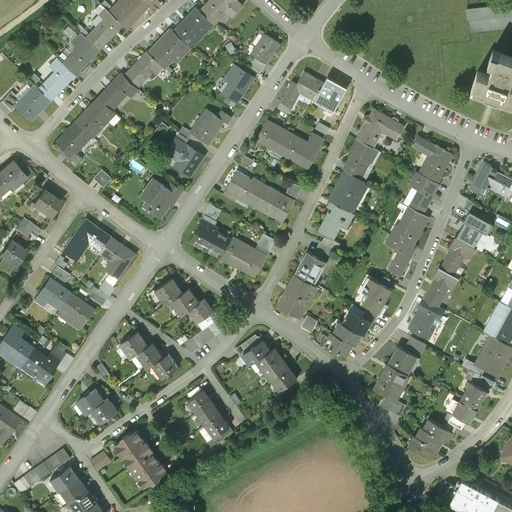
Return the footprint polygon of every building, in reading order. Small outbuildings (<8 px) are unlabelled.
[(104,0),(101,3),(105,8),(106,8),(110,4),(106,0),(104,0)] [(151,3),(147,0),(119,0),(109,11),(123,25),(127,28),(151,3)] [(210,0),(205,6),(205,5),(200,10),(214,23),(214,24),(226,11),(232,17),(242,5),(236,0),(210,0)] [(100,14),(105,8),(101,3),(90,14),(99,23),(104,18),(100,14)] [(511,3),(466,9),(468,20),(511,15),(511,3)] [(180,29),(176,33),(189,46),(203,31),(205,33),(214,23),(200,10),(196,7),(178,27),(180,29)] [(100,50),(123,25),(109,11),(106,8),(105,8),(100,14),(104,18),(99,23),(89,33),(86,36),(100,50)] [(76,27),(82,33),(86,36),(89,33),(79,24),(76,27)] [(65,30),(75,40),(80,34),(70,25),(65,30)] [(190,47),(189,46),(176,33),(173,30),(165,39),(163,37),(148,52),(164,67),(165,68),(172,60),(175,63),(190,47)] [(76,74),(100,50),(86,36),(82,33),(80,34),(75,40),(80,45),(63,63),(76,74)] [(280,43),(265,33),(251,53),(256,57),(267,64),(280,43)] [(231,42),(225,45),(231,54),(237,51),(231,42)] [(139,61),(125,76),(138,88),(154,71),(157,74),(164,67),(148,52),(147,51),(138,60),(139,61)] [(471,87),(485,92),(487,91),(501,96),(502,98),(511,101),(511,83),(510,83),(511,76),(511,57),(500,53),(499,54),(492,52),(488,61),(493,63),(488,75),(477,71),(471,87)] [(52,100),(76,74),(63,63),(58,57),(50,65),(55,70),(39,87),(51,99),(52,100)] [(267,64),(256,57),(250,66),(260,73),(267,64)] [(255,77),(235,63),(224,79),(229,82),(222,92),(228,96),(237,102),(238,103),(255,77)] [(324,82),(304,72),(298,82),(293,80),(281,101),(292,107),(297,97),(300,92),(306,96),(314,100),(324,82)] [(122,73),(99,97),(112,109),(127,93),(131,97),(139,88),(138,88),(125,76),(122,73)] [(30,79),(36,84),(40,80),(34,74),(30,79)] [(344,93),(324,82),(314,100),(321,104),(323,102),(335,108),(333,111),(334,111),(344,93)] [(42,109),(51,99),(39,87),(36,84),(32,89),(21,99),(16,105),(16,106),(31,120),(37,114),(36,113),(41,108),(42,109)] [(21,99),(32,89),(27,84),(16,95),(21,99)] [(7,105),(16,95),(11,90),(2,100),(7,105)] [(304,101),(306,96),(300,92),(297,97),(304,101)] [(21,99),(16,95),(7,105),(12,110),(16,106),(16,105),(21,99)] [(234,107),(237,102),(228,96),(225,101),(234,107)] [(99,97),(77,121),(92,135),(93,136),(109,120),(116,113),(112,109),(99,97)] [(289,113),(292,107),(281,101),(278,107),(289,113)] [(193,133),(209,144),(225,120),(218,116),(207,108),(201,116),(204,118),(194,132),(191,131),(193,133)] [(373,108),(359,132),(373,140),(379,130),(395,139),(403,124),(373,108)] [(218,116),(225,120),(229,123),(233,118),(222,111),(218,116)] [(120,117),(116,113),(109,120),(113,124),(120,117)] [(293,134),(267,120),(257,139),(271,147),(282,153),(293,134)] [(77,121),(56,142),(60,145),(58,147),(68,156),(67,157),(76,166),(83,158),(74,150),(84,140),(86,141),(92,135),(77,121)] [(319,122),(315,128),(326,134),(330,128),(319,122)] [(184,126),(180,132),(189,138),(193,133),(191,131),(184,126)] [(180,132),(176,137),(185,144),(189,138),(180,132)] [(376,141),(373,140),(359,132),(356,138),(357,138),(373,147),(376,141)] [(309,142),(293,134),(282,153),(309,168),(319,148),(309,142)] [(310,140),(320,146),(324,140),(313,134),(310,140)] [(419,149),(425,139),(418,135),(412,146),(419,149)] [(191,176),(205,156),(188,145),(185,144),(176,137),(166,152),(184,165),(181,170),(191,176)] [(346,164),(343,169),(346,170),(364,180),(380,151),(373,147),(357,138),(353,146),(355,148),(346,164)] [(424,167),(440,176),(440,175),(452,154),(435,144),(435,145),(425,140),(426,139),(425,139),(419,149),(430,155),(424,166),(424,167)] [(309,142),(319,148),(320,146),(310,140),(309,142)] [(279,158),(282,153),(271,147),(268,152),(279,158)] [(244,155),(241,160),(251,166),(254,160),(244,155)] [(21,168),(13,159),(3,167),(4,168),(0,171),(0,175),(9,186),(11,188),(20,180),(26,175),(26,174),(21,168)] [(491,165),(483,161),(469,188),(485,197),(489,189),(504,198),(511,182),(511,176),(508,175),(508,176),(502,173),(501,175),(496,172),(496,170),(496,169),(496,168),(495,168),(494,167),(493,167),(493,168),(492,168),(491,170),(489,168),(491,165)] [(21,168),(26,174),(26,175),(28,177),(34,172),(26,164),(21,168)] [(420,172),(438,183),(442,176),(440,175),(440,176),(424,167),(424,166),(423,166),(420,172)] [(103,187),(111,178),(101,169),(93,178),(103,187)] [(125,169),(117,178),(120,181),(128,172),(125,169)] [(252,179),(236,170),(227,188),(237,194),(253,202),(263,184),(264,182),(253,177),(252,179)] [(364,180),(346,170),(343,176),(366,188),(369,183),(364,180)] [(416,209),(423,213),(427,205),(426,204),(438,183),(420,172),(418,172),(415,177),(413,176),(409,184),(413,187),(418,190),(410,206),(416,209)] [(0,193),(9,186),(0,175),(0,193)] [(329,199),(328,200),(330,201),(352,213),(353,212),(350,210),(356,200),(359,202),(366,188),(343,176),(342,175),(337,184),(341,186),(339,190),(338,189),(331,201),(329,199)] [(168,188),(153,178),(141,196),(147,200),(143,206),(161,218),(170,205),(172,207),(176,201),(164,193),(168,188)] [(20,180),(11,188),(15,193),(24,185),(20,180)] [(164,193),(176,201),(183,190),(171,182),(168,188),(164,193)] [(285,192),(296,198),(302,188),(291,182),(285,192)] [(268,187),(263,184),(253,202),(252,203),(284,220),(294,202),(278,193),(279,192),(268,186),(268,187)] [(404,203),(410,206),(418,190),(413,187),(404,203)] [(237,194),(227,188),(223,194),(234,200),(237,194)] [(60,201),(43,189),(33,204),(50,215),(60,201)] [(328,211),(317,231),(325,235),(334,240),(344,221),(350,224),(355,214),(352,213),(330,201),(327,207),(333,210),(331,213),(328,211)] [(210,203),(203,215),(215,222),(221,210),(210,203)] [(413,215),(416,209),(410,206),(407,212),(413,215)] [(413,215),(424,221),(427,215),(423,213),(416,209),(413,215)] [(457,239),(473,248),(474,248),(477,242),(478,242),(478,241),(478,240),(482,232),(487,234),(493,224),(469,211),(464,221),(466,223),(457,239)] [(390,234),(410,245),(424,221),(413,215),(407,212),(407,213),(399,229),(395,226),(390,234)] [(427,225),(432,226),(435,218),(430,216),(427,225)] [(40,229),(23,217),(19,223),(30,230),(36,234),(40,229)] [(206,249),(216,230),(218,228),(201,219),(190,240),(206,249)] [(96,230),(85,222),(65,250),(77,259),(83,251),(81,250),(87,240),(101,250),(110,237),(97,228),(96,230)] [(30,230),(19,223),(16,228),(26,235),(30,230)] [(231,238),(216,230),(206,249),(221,257),(231,238)] [(263,233),(257,244),(269,251),(275,240),(263,233)] [(386,243),(400,251),(394,262),(393,262),(389,269),(400,275),(404,268),(403,267),(414,247),(410,245),(390,234),(386,243)] [(340,244),(334,240),(325,235),(322,242),(333,248),(337,250),(340,244)] [(135,254),(110,237),(101,250),(100,253),(110,260),(104,269),(118,278),(135,254)] [(232,237),(231,238),(221,257),(255,276),(259,269),(259,270),(267,256),(258,251),(258,252),(254,250),(255,249),(246,245),(245,245),(232,238),(232,237)] [(473,248),(457,239),(455,238),(450,248),(451,249),(441,268),(441,269),(453,276),(454,275),(459,265),(464,256),(470,259),(476,249),(474,248),(473,248)] [(26,249),(11,239),(0,254),(4,256),(0,262),(0,267),(8,273),(14,263),(16,264),(26,249)] [(329,254),(333,248),(322,242),(320,241),(317,247),(329,254)] [(320,274),(327,261),(307,250),(295,272),(315,283),(313,281),(317,272),(320,274)] [(347,257),(341,254),(336,261),(343,265),(347,257)] [(58,266),(64,269),(68,264),(63,260),(65,258),(60,255),(54,263),(58,266)] [(454,275),(459,278),(465,268),(459,265),(454,275)] [(64,269),(58,266),(53,272),(67,282),(71,275),(64,269)] [(424,298),(439,306),(449,286),(454,288),(459,278),(454,275),(453,276),(441,269),(441,268),(439,267),(433,277),(435,278),(424,298)] [(317,285),(315,283),(295,272),(277,304),(300,316),(317,285)] [(392,289),(368,275),(360,290),(367,294),(363,303),(379,312),(392,289)] [(59,283),(50,277),(39,292),(38,293),(48,299),(60,308),(71,293),(59,284),(59,283)] [(107,277),(104,281),(112,286),(114,282),(107,277)] [(173,277),(155,289),(165,304),(171,300),(183,292),(173,277)] [(86,285),(90,288),(94,283),(89,280),(86,285)] [(104,281),(100,287),(109,294),(114,288),(112,286),(104,281)] [(94,283),(90,288),(96,292),(100,287),(94,283)] [(100,287),(96,292),(106,299),(109,294),(100,287)] [(93,298),(96,292),(90,288),(87,294),(93,298)] [(183,292),(171,300),(182,315),(189,309),(199,302),(189,288),(183,292)] [(106,299),(96,292),(93,298),(102,304),(106,299)] [(48,299),(38,293),(34,298),(44,305),(48,299)] [(84,301),(71,293),(60,308),(60,309),(83,325),(94,309),(83,302),(84,301)] [(417,309),(407,328),(429,340),(434,331),(429,328),(434,318),(439,321),(445,310),(439,306),(438,306),(424,299),(424,298),(423,297),(417,309)] [(199,302),(189,309),(198,321),(209,313),(214,310),(213,309),(205,298),(199,302)] [(509,344),(511,339),(511,307),(508,305),(500,301),(483,331),(491,335),(509,344)] [(379,312),(363,303),(360,308),(366,311),(376,317),(379,312)] [(214,310),(209,313),(214,321),(218,319),(223,315),(226,313),(219,305),(213,309),(214,310)] [(350,309),(344,322),(362,332),(364,334),(371,322),(371,321),(363,316),(350,309)] [(366,311),(363,316),(371,321),(371,322),(373,323),(376,317),(366,311)] [(214,321),(209,313),(198,321),(203,329),(208,326),(213,322),(214,321)] [(318,320),(308,314),(302,325),(312,330),(318,320)] [(218,319),(225,328),(229,325),(223,315),(218,319)] [(218,319),(214,321),(213,322),(220,332),(225,328),(218,319)] [(340,320),(334,332),(353,343),(355,344),(362,332),(344,322),(340,320)] [(215,335),(220,332),(213,322),(208,326),(215,335)] [(12,325),(9,330),(19,337),(23,332),(12,325)] [(36,330),(41,333),(44,328),(39,325),(36,330)] [(210,339),(215,335),(208,326),(203,329),(210,339)] [(205,342),(210,339),(203,329),(198,332),(205,342)] [(19,337),(9,330),(0,341),(0,353),(19,367),(33,347),(19,337)] [(138,352),(148,345),(138,331),(121,343),(131,357),(138,352)] [(346,355),(353,343),(334,332),(332,331),(325,343),(346,355)] [(200,345),(205,342),(198,332),(193,336),(200,345)] [(184,342),(188,339),(185,334),(177,339),(181,345),(184,342)] [(243,353),(261,341),(259,339),(260,336),(257,335),(255,334),(235,348),(241,356),(243,354),(243,353)] [(42,335),(38,340),(47,346),(50,341),(42,335)] [(485,369),(499,377),(511,352),(511,345),(511,346),(511,345),(509,344),(491,335),(475,364),(485,369)] [(195,349),(200,345),(193,336),(188,339),(195,349)] [(413,337),(407,347),(418,353),(423,343),(413,337)] [(195,349),(188,339),(184,342),(191,352),(195,349)] [(270,350),(263,339),(261,341),(243,353),(243,354),(250,364),(256,360),(270,350)] [(61,341),(57,345),(65,350),(68,346),(61,341)] [(147,368),(155,363),(164,356),(153,341),(148,345),(138,352),(144,360),(142,361),(147,368)] [(66,353),(55,345),(47,357),(54,361),(58,364),(66,353)] [(388,362),(409,374),(418,357),(397,345),(388,362)] [(47,357),(33,347),(19,367),(18,368),(32,379),(33,376),(44,384),(55,368),(51,365),(54,361),(47,357)] [(270,350),(256,360),(262,368),(264,370),(281,358),(274,347),(270,350)] [(142,361),(144,360),(138,352),(131,357),(137,365),(142,361)] [(169,352),(164,356),(155,363),(164,376),(162,377),(163,377),(179,366),(169,352)] [(281,358),(264,370),(271,381),(272,380),(289,368),(281,358)] [(485,369),(475,364),(466,358),(462,365),(469,368),(482,375),(485,369)] [(262,368),(256,360),(250,364),(256,372),(262,368)] [(381,375),(403,387),(410,375),(409,374),(388,362),(381,375)] [(102,363),(97,367),(104,376),(108,373),(102,363)] [(289,368),(272,380),(279,391),(290,383),(296,379),(289,368)] [(478,382),(482,375),(469,368),(464,376),(469,379),(470,378),(478,382)] [(396,400),(403,387),(381,375),(374,388),(384,394),(390,397),(395,399),(396,400)] [(488,390),(493,381),(482,375),(478,382),(477,384),(488,390)] [(479,406),(488,390),(477,384),(471,381),(462,397),(479,406)] [(290,383),(279,391),(283,396),(293,388),(290,383)] [(87,413),(92,409),(104,400),(96,389),(79,402),(87,413)] [(188,401),(197,413),(212,402),(203,390),(188,401)] [(234,392),(230,396),(236,405),(241,402),(234,392)] [(390,397),(384,394),(379,404),(384,407),(390,397)] [(390,397),(384,407),(389,410),(395,399),(390,397)] [(470,422),(479,406),(462,397),(458,403),(453,399),(447,409),(453,412),(453,413),(466,420),(470,422)] [(107,398),(104,400),(92,409),(101,422),(117,411),(111,403),(107,398)] [(18,399),(12,408),(22,415),(28,406),(18,399)] [(396,400),(395,399),(389,410),(395,413),(400,402),(396,400)] [(197,413),(205,425),(220,414),(212,402),(197,413)] [(406,405),(400,402),(395,413),(400,415),(406,405)] [(19,419),(0,405),(0,429),(8,435),(19,419)] [(452,415),(465,422),(466,420),(453,413),(452,415)] [(229,426),(220,414),(205,425),(214,437),(220,433),(229,426)] [(448,422),(457,427),(462,429),(466,422),(465,422),(452,415),(448,422)] [(421,427),(445,440),(449,442),(453,433),(450,431),(443,427),(428,419),(430,421),(426,429),(421,427)] [(450,431),(453,433),(457,427),(448,422),(446,421),(443,427),(450,431)] [(214,437),(205,425),(199,429),(208,441),(214,437)] [(414,435),(438,448),(443,439),(445,441),(445,440),(421,427),(423,428),(418,437),(414,435)] [(153,452),(137,429),(131,433),(128,433),(121,437),(121,440),(115,445),(131,467),(153,452)] [(214,437),(208,441),(212,446),(224,437),(220,433),(214,437)] [(409,444),(408,445),(430,457),(431,456),(435,447),(438,449),(438,448),(414,435),(413,435),(415,436),(411,445),(409,444)] [(58,451),(65,461),(70,458),(63,448),(58,451)] [(54,455),(60,465),(65,461),(58,451),(54,455)] [(111,460),(104,451),(89,461),(96,471),(111,460)] [(166,471),(153,452),(131,467),(144,486),(150,482),(154,482),(160,478),(160,475),(166,471)] [(49,458),(55,468),(60,465),(54,455),(49,458)] [(44,462),(51,471),(55,468),(49,458),(44,462)] [(39,465),(46,475),(51,471),(44,462),(39,465)] [(34,469),(41,478),(46,475),(39,465),(34,469)] [(61,490),(79,477),(70,465),(50,479),(59,491),(61,490)] [(34,469),(29,472),(36,482),(41,478),(34,469)] [(29,472),(24,476),(31,485),(36,482),(29,472)] [(24,476),(19,479),(26,489),(31,485),(24,476)] [(88,489),(79,477),(61,490),(70,502),(88,489)] [(511,511),(511,504),(462,478),(457,487),(452,497),(450,501),(470,511),(511,511)] [(19,479),(14,483),(21,492),(26,489),(19,479)] [(452,497),(457,487),(445,481),(439,492),(445,495),(446,494),(452,497)] [(81,511),(96,502),(88,489),(70,502),(76,511),(81,511)] [(103,511),(96,502),(81,511),(103,511)]
